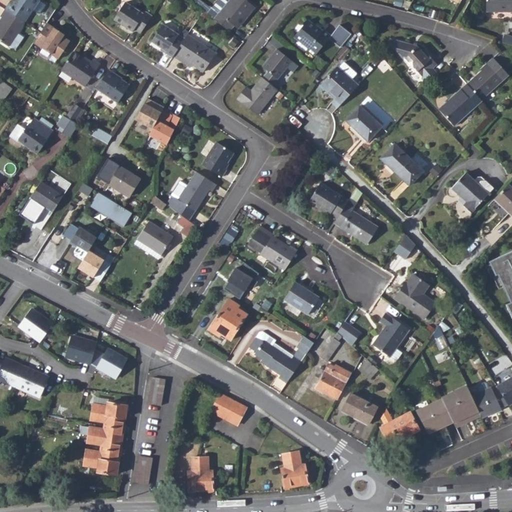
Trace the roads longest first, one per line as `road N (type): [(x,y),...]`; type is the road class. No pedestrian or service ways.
road 1 (residential): [(511,350),(414,236),(313,139),(318,127)]
road 2 (tertiary): [(351,470),(249,391),(145,335)]
road 3 (tertiary): [(155,511),(297,506),(343,494)]
road 4 (residential): [(69,0),(107,46),(202,107)]
road 5 (residential): [(238,192),(145,335)]
road 6 (residential): [(238,192),(331,251),(363,288)]
road 7 (residential): [(322,0),(438,27),(461,43)]
road 8 (residential): [(202,107),(287,0)]
road 9 (tertiary): [(145,335),(25,275)]
road 10 (tertiary): [(383,493),(427,503),(511,499)]
